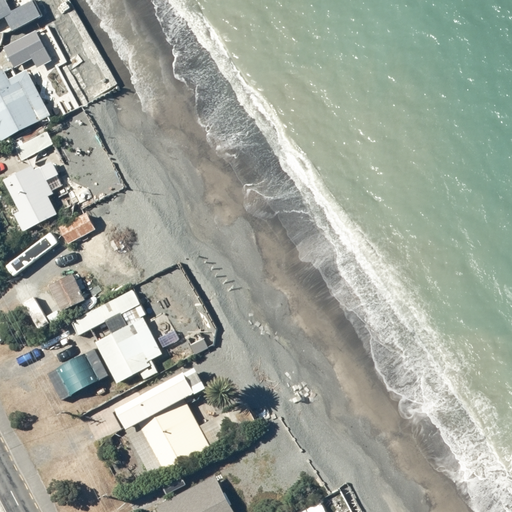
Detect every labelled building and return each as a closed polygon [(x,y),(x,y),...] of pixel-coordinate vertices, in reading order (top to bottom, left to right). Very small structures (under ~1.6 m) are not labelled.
[(34,0),(14,10),(8,0),(0,0),(0,24),(10,19),(15,30),(46,15),(39,0),(34,0)] [(41,30),(7,45),(16,65),(50,49),(41,30)] [(45,119),(22,75),(15,79),(10,70),(0,75),(0,135),(3,141),(45,119)] [(56,146),(49,131),(17,146),(25,161),(56,146)] [(60,215),(52,198),(58,195),(43,165),(38,167),(36,164),(7,178),(22,211),(17,214),(26,231),(60,215)] [(98,231),(88,213),(60,228),(70,246),(98,231)] [(63,243),(54,231),(9,268),(18,279),(63,243)] [(89,301),(79,278),(51,290),(60,313),(89,301)] [(124,314),(142,305),(134,290),(74,320),(81,335),(110,321),(116,333),(99,342),(119,382),(142,371),(147,379),(160,372),(154,359),(165,354),(146,317),(130,326),(124,314)] [(212,448),(216,446),(215,442),(255,423),(245,403),(223,414),(210,388),(199,367),(119,407),(129,429),(153,477),(212,448)] [(164,511),(238,511),(220,475),(199,485),(198,482),(159,502),(164,511)]
